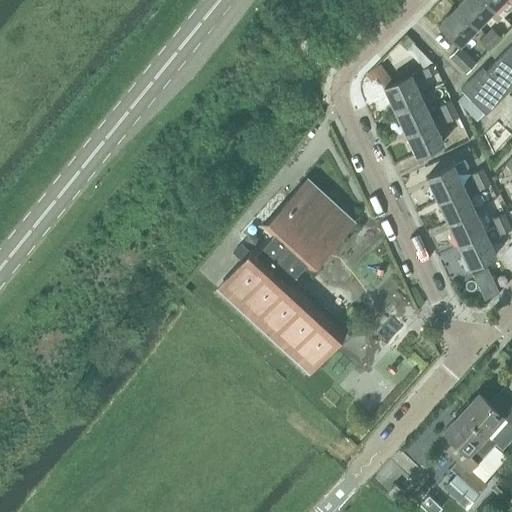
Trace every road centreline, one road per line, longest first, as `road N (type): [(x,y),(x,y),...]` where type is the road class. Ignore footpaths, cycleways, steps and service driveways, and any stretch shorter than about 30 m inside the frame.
road 1 (residential): [(416,0),(346,72),(340,100),(464,357)]
road 2 (primary): [(0,272),(223,0)]
road 3 (residential): [(340,494),(464,357)]
